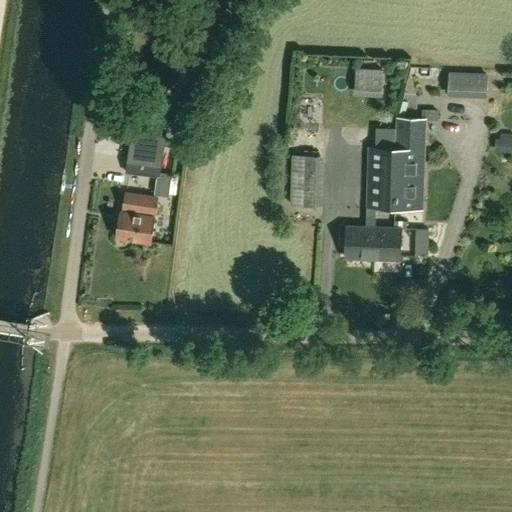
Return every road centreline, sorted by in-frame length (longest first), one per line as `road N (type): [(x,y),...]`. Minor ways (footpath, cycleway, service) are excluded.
road 1 (unclassified): [(511,341),(63,334)]
road 2 (unclassified): [(63,334),(106,0)]
